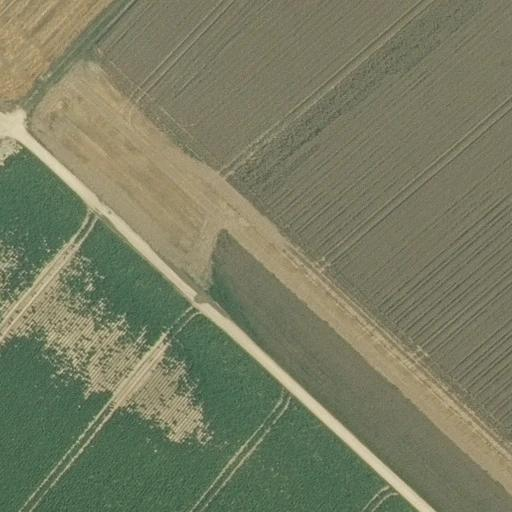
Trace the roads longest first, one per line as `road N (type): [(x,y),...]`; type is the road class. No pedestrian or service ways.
road 1 (track): [(426,511),(0,118)]
road 2 (track): [(0,135),(127,0)]
